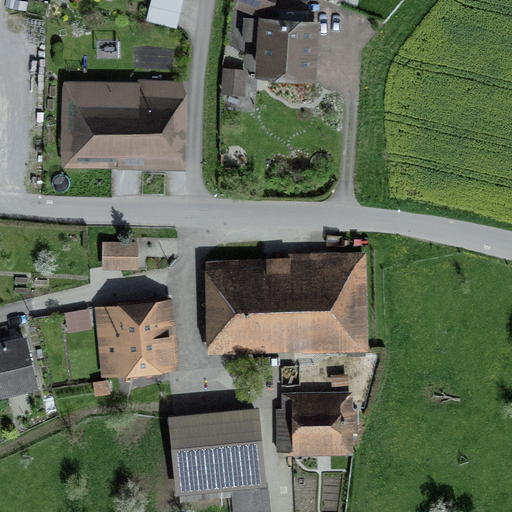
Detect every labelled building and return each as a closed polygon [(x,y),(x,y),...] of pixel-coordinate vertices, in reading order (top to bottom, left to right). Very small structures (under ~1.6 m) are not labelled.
[(284,0),(245,0),(241,11),(276,24),(284,0)] [(276,24),(265,22),(262,78),(323,81),(326,25),(276,24)] [(250,74),(226,73),(225,100),(249,101),(250,74)] [(190,85),(67,87),(68,172),(191,171),(190,85)] [(147,244),(105,245),(106,276),(148,274),(147,244)] [(360,254),(220,256),(221,338),(361,336),(360,254)] [(170,297),(97,305),(103,371),(177,364),(170,297)] [(30,339),(0,346),(0,400),(42,391),(30,339)] [(349,400),(292,401),(293,453),(351,451),(349,400)] [(269,511),(258,410),(173,419),(179,477),(233,471),(236,511),(269,511)]
